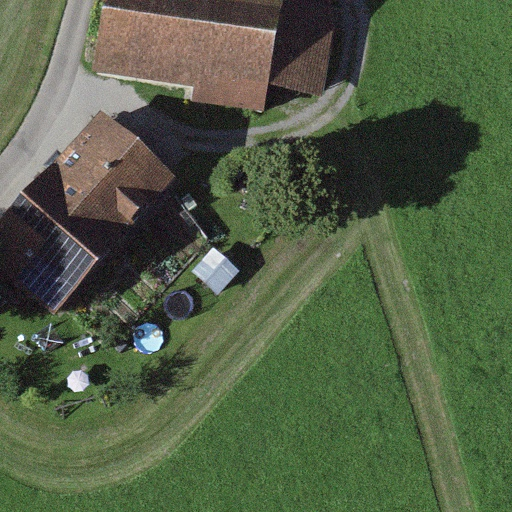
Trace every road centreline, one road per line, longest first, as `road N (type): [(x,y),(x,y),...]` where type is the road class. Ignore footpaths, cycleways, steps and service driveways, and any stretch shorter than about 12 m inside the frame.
road 1 (track): [(358,0),(352,87),(332,121),(242,146),(192,143),(144,113),(60,84)]
road 2 (track): [(0,180),(31,145),(60,84),(84,0)]
